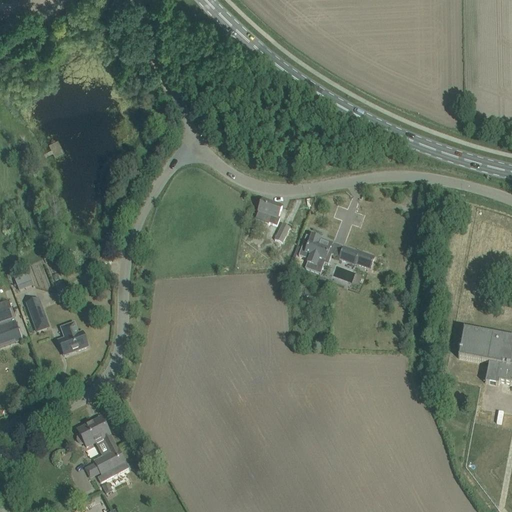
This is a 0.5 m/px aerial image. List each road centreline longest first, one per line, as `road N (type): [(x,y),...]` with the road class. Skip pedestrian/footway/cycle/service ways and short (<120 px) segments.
road 1 (unclassified): [(0,430),(74,403),(113,369),(130,237),(152,190),(197,141)]
road 2 (secondary): [(511,172),(370,122),(268,59),(205,0)]
road 3 (unclassified): [(197,141),(236,179),(269,190),(412,175),(511,199)]
road 4 (unclassified): [(197,141),(158,78),(134,0)]
